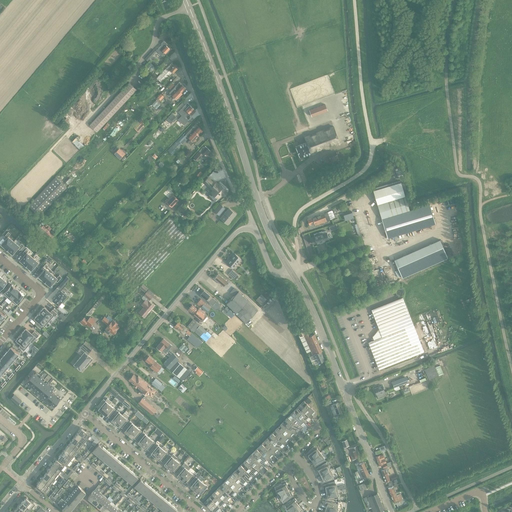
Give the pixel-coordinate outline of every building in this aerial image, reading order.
[(162,45),(158,49),(157,50),(159,52),(162,55),(164,52),(165,53),(170,49),(166,46),(167,44),(164,41),(161,44),(162,45)] [(147,61),(156,52),(154,50),(145,59),(147,61)] [(157,75),(169,61),(167,59),(162,65),(160,67),(161,67),(155,74),(157,75)] [(162,83),(173,72),(173,73),(178,69),(171,63),(156,78),(162,83)] [(182,94),(181,93),(186,88),(179,82),(175,87),(169,93),(176,100),(182,94)] [(89,125),(97,132),(137,90),(129,83),(89,125)] [(182,103),(175,110),(176,111),(183,104),(182,103)] [(180,111),(184,114),(180,118),(182,119),(188,113),(189,114),(194,109),(187,103),(182,108),(183,108),(180,111)] [(325,104),(309,110),(312,117),(328,111),(325,104)] [(171,124),(173,122),(177,118),(172,113),(168,117),(166,120),(171,124)] [(140,122),(134,128),(137,131),(143,125),(140,122)] [(178,140),(182,144),(189,138),(190,139),(188,142),(190,144),(193,142),(199,135),(198,134),(202,130),(196,124),(185,136),(183,135),(178,140)] [(305,137),(307,143),(296,147),(300,158),(314,152),(315,154),(340,144),(333,126),(305,137)] [(75,145),(80,150),(84,145),(79,141),(75,145)] [(193,157),(196,160),(198,161),(202,157),(204,159),(207,156),(211,151),(205,146),(204,148),(203,147),(198,153),(197,153),(193,157)] [(119,148),(115,153),(120,158),(125,154),(119,148)] [(336,154),(329,157),(332,164),(339,161),(336,154)] [(183,159),(179,163),(183,167),(187,163),(183,159)] [(40,216),(67,187),(56,177),(29,206),(40,216)] [(207,178),(203,182),(212,191),(211,193),(209,196),(215,201),(217,199),(222,194),(223,195),(227,192),(219,185),(217,187),(207,178)] [(401,182),(373,191),(379,211),(382,219),(387,238),(435,224),(430,206),(430,204),(409,211),(407,202),(401,182)] [(179,200),(173,195),(166,202),(172,207),(179,200)] [(190,214),(185,210),(187,207),(183,203),(181,206),(177,209),(178,210),(177,211),(178,213),(177,214),(180,216),(179,217),(182,219),(183,218),(185,219),(190,214)] [(213,211),(219,216),(226,208),(220,203),(213,211)] [(227,224),(236,214),(229,208),(221,219),(227,224)] [(324,222),(330,220),(327,212),(308,220),(310,225),(309,225),(310,227),(311,227),(315,226),(315,225),(322,223),(323,224),(325,224),(324,222)] [(141,285),(142,284),(189,235),(169,217),(105,285),(125,303),(141,285)] [(59,231),(46,219),(37,229),(50,241),(59,231)] [(314,237),(311,238),(313,244),(316,243),(317,243),(319,242),(320,243),(323,243),(322,241),(325,240),(328,239),(326,233),(325,231),(322,232),(322,231),(314,234),(314,236),(314,237)] [(6,238),(1,245),(5,248),(7,250),(14,241),(8,237),(10,234),(8,232),(4,237),(6,238)] [(14,241),(7,250),(8,251),(12,254),(18,248),(20,250),(24,245),(22,243),(21,244),(16,239),(14,241)] [(25,254),(20,261),(24,264),(25,266),(32,257),(27,252),(28,250),(26,249),(23,253),(25,254)] [(235,254),(227,263),(233,269),(241,259),(235,254)] [(31,270),(38,262),(32,257),(25,266),(27,267),(31,270)] [(44,270),(39,277),(41,278),(43,280),(44,282),(51,273),(53,271),(47,267),(48,266),(46,264),(42,269),(44,270)] [(232,270),(228,274),(233,279),(237,274),(232,270)] [(51,273),(44,282),(46,283),(50,286),(55,280),(57,282),(61,277),(59,275),(57,278),(51,273)] [(223,285),(227,281),(218,274),(215,278),(223,285)] [(7,298),(16,288),(11,284),(3,294),(7,298)] [(11,301),(20,291),(16,288),(7,298),(11,301)] [(65,299),(68,295),(65,292),(64,293),(61,290),(52,300),(59,306),(62,303),(63,304),(66,300),(65,299)] [(16,305),(24,295),(20,291),(11,301),(16,305)] [(204,291),(200,295),(212,305),(216,301),(204,291)] [(148,301),(152,297),(147,292),(144,295),(147,298),(145,300),(142,304),(144,307),(139,313),(144,317),(154,306),(148,301)] [(245,323),(258,310),(238,292),(227,304),(236,313),(235,313),(245,323)] [(259,297),(256,300),(261,306),(265,302),(259,297)] [(374,340),(368,342),(379,369),(415,355),(424,352),(413,325),(402,297),(371,310),(379,329),(372,337),(374,340)] [(201,299),(197,304),(207,312),(209,309),(206,306),(207,304),(201,299)] [(188,309),(194,314),(193,315),(200,321),(200,320),(202,321),(203,321),(207,317),(207,315),(205,314),(206,314),(198,308),(197,309),(193,305),(192,305),(188,309)] [(40,311),(39,313),(49,321),(54,316),(55,317),(57,314),(52,309),(50,312),(49,311),(44,307),(40,311)] [(38,314),(34,319),(38,321),(35,324),(40,328),(42,325),(44,327),(49,321),(39,313),(38,314)] [(106,328),(107,329),(104,331),(108,335),(111,332),(113,334),(114,334),(115,333),(116,332),(116,331),(116,330),(119,327),(117,325),(118,324),(108,316),(106,318),(105,317),(102,320),(108,325),(106,328)] [(84,325),(86,323),(90,327),(94,321),(90,318),(87,321),(84,318),(80,322),(84,325)] [(193,320),(188,327),(194,332),(199,325),(193,320)] [(186,332),(189,335),(190,336),(187,339),(198,348),(202,342),(191,333),(184,327),(178,322),(174,326),(184,334),(186,332)] [(195,331),(204,340),(206,341),(211,335),(200,325),(197,329),(195,331)] [(22,333),(21,334),(29,341),(34,336),(36,338),(39,335),(34,331),(32,334),(26,328),(22,333)] [(301,340),(307,353),(311,351),(313,355),(315,354),(318,363),(324,361),(320,352),(322,351),(316,338),(314,334),(309,336),(307,332),(304,334),(301,328),(297,330),(300,336),(299,336),(301,340)] [(20,336),(16,340),(21,345),(19,347),(24,351),(26,349),(31,343),(29,341),(21,334),(19,336),(20,336)] [(163,339),(157,347),(161,351),(162,350),(165,353),(167,351),(172,355),(164,363),(170,369),(179,377),(186,369),(177,361),(179,359),(169,349),(172,346),(163,339)] [(84,343),(80,348),(84,352),(77,361),(78,362),(75,365),(80,370),(83,366),(85,368),(93,359),(88,355),(92,350),(84,343)] [(19,354),(11,347),(7,351),(15,358),(19,354)] [(15,358),(7,351),(4,355),(12,362),(15,358)] [(12,362),(4,355),(0,360),(8,367),(12,362)] [(145,360),(151,365),(150,367),(157,372),(161,367),(157,363),(149,356),(145,360)] [(8,367),(0,360),(0,359),(0,366),(5,371),(8,367)] [(425,369),(429,380),(439,376),(434,365),(425,369)] [(197,366),(194,370),(197,372),(196,373),(199,376),(203,372),(197,366)] [(35,371),(24,384),(53,408),(61,399),(51,391),(54,387),(35,371)] [(148,393),(149,394),(152,396),(156,391),(152,388),(138,376),(137,378),(133,375),(129,380),(135,385),(136,387),(137,386),(144,392),(143,393),(145,395),(148,393)] [(394,388),(407,383),(405,377),(392,382),(394,388)] [(153,382),(154,382),(152,384),(158,389),(162,384),(156,379),(153,382)] [(376,395),(377,395),(378,399),(386,396),(382,385),(374,389),(376,395)] [(14,394),(10,398),(18,405),(22,401),(14,394)] [(98,410),(102,413),(109,404),(111,402),(107,398),(105,401),(103,399),(96,407),(99,409),(98,410)] [(139,403),(152,414),(156,410),(142,398),(139,403)] [(304,401),(301,404),(304,407),(301,409),(309,417),(311,419),(313,416),(311,414),(314,411),(304,401)] [(341,414),(342,414),(342,412),(338,403),(333,404),(334,406),(330,407),(331,411),(332,411),(334,415),(340,413),(341,414)] [(109,404),(102,413),(106,416),(106,415),(109,417),(115,409),(109,404)] [(299,407),(296,410),(298,412),(296,414),(304,422),(306,424),(308,421),(306,419),(309,417),(301,409),(299,407)] [(111,421),(115,424),(122,415),(116,410),(110,418),(112,420),(111,421)] [(291,415),(288,417),(291,420),(298,427),(300,429),(303,427),(301,425),(304,422),(296,414),(294,412),(291,415)] [(122,415),(115,424),(119,427),(120,426),(122,428),(129,420),(126,418),(128,416),(124,413),(122,415)] [(298,427),(291,420),(288,417),(285,420),(288,423),(286,425),(285,425),(293,433),(295,435),(298,432),(296,430),(298,427)] [(124,432),(128,435),(136,426),(130,421),(123,429),(125,431),(124,432)] [(283,423),(280,426),(282,428),(280,430),(280,431),(288,438),(290,440),(292,437),(290,435),(293,433),(285,425),(286,425),(283,423)] [(136,426),(128,435),(132,438),(133,437),(135,439),(142,431),(136,426)] [(78,432),(87,439),(91,435),(88,433),(89,432),(86,430),(86,431),(81,428),(78,432)] [(288,438),(280,431),(280,430),(278,428),(275,431),(277,434),(275,436),(283,443),(283,444),(285,446),(287,443),(285,441),(288,438)] [(82,442),(84,443),(87,439),(78,432),(75,436),(82,442)] [(137,443),(141,446),(149,437),(143,432),(136,440),(138,442),(137,443)] [(273,433),(270,437),(272,439),(270,441),(277,449),(279,451),(282,448),(280,446),(283,444),(283,443),(275,436),(273,433)] [(71,441),(81,448),(84,443),(82,442),(75,436),(71,441)] [(149,437),(141,446),(145,449),(146,448),(148,450),(155,442),(149,437)] [(277,449),(270,441),(267,439),(264,442),(267,444),(265,447),(264,447),(272,454),(274,456),(277,454),(275,452),(277,449)] [(75,451),(77,452),(81,448),(71,441),(68,445),(76,451),(75,451)] [(151,454),(155,457),(162,448),(156,443),(149,451),(151,453),(151,454)] [(98,444),(92,451),(97,454),(103,447),(102,447),(100,445),(100,446),(98,444)] [(272,454),(264,447),(265,447),(262,444),(259,447),(261,450),(259,452),(267,460),(269,462),(271,459),(269,457),(272,454)] [(65,449),(72,455),(74,456),(77,452),(75,451),(76,451),(68,445),(65,449)] [(162,448),(155,457),(158,460),(159,459),(161,461),(168,453),(166,451),(168,449),(164,446),(162,448)] [(305,454),(308,458),(309,457),(311,460),(320,452),(317,448),(316,449),(314,446),(305,454)] [(357,446),(349,449),(353,460),(356,459),(357,462),(362,460),(357,446)] [(103,447),(97,454),(97,455),(97,454),(101,457),(107,450),(103,447)] [(69,459),(71,460),(74,456),(72,455),(65,449),(61,453),(69,459)] [(257,449),(254,453),(256,455),(254,457),(262,465),(264,467),(266,464),(264,462),(267,460),(259,452),(257,449)] [(107,450),(101,457),(105,461),(111,453),(107,450)] [(320,452),(311,460),(313,462),(312,463),(314,466),(325,460),(324,460),(323,458),(324,457),(320,452)] [(58,458),(67,465),(71,460),(69,459),(61,453),(58,458)] [(111,453),(105,461),(109,464),(115,457),(111,453)] [(169,454),(162,462),(165,464),(164,465),(168,468),(175,459),(177,457),(173,454),(171,456),(169,454)] [(375,457),(379,465),(386,462),(383,454),(375,457)] [(249,458),(246,460),(249,463),(256,470),(258,472),(261,470),(259,468),(262,465),(254,457),(252,455),(249,458)] [(115,457),(109,464),(113,467),(119,460),(115,457)] [(53,464),(61,470),(64,465),(57,459),(53,464)] [(175,459),(168,468),(172,471),(172,470),(175,472),(181,464),(175,459)] [(119,460),(113,467),(116,471),(123,463),(119,460)] [(256,470),(249,463),(246,460),(243,463),(246,466),(244,468),(243,468),(251,476),(253,478),(256,475),(254,473),(256,470)] [(326,462),(316,469),(318,473),(319,472),(320,475),(331,470),(329,465),(328,465),(326,463),(326,462)] [(359,464),(362,471),(360,472),(362,474),(363,474),(364,477),(369,475),(364,462),(359,464)] [(123,463),(116,471),(120,474),(126,467),(123,463)] [(182,465),(175,473),(178,475),(177,476),(181,479),(188,470),(190,468),(184,463),(182,465)] [(50,468),(58,474),(61,470),(53,464),(50,468)] [(251,476),(243,468),(244,468),(241,466),(238,469),(241,471),(238,473),(246,481),(248,483),(251,480),(249,478),(251,476)] [(126,467),(120,474),(124,477),(130,470),(126,467)] [(47,472),(54,478),(58,474),(50,468),(47,472)] [(393,480),(392,477),(389,478),(388,475),(387,473),(389,472),(388,468),(381,471),(383,477),(386,483),(390,481),(393,480)] [(130,470),(124,477),(128,480),(128,481),(134,473),(130,470)] [(188,470),(181,479),(185,482),(188,483),(194,475),(188,470)] [(322,477),(320,478),(322,482),(334,479),(333,479),(332,476),(333,475),(331,470),(320,475),(322,477)] [(233,474),(231,476),(233,479),(241,486),(243,488),(245,486),(243,484),(246,481),(238,473),(236,471),(233,474)] [(43,477),(51,483),(52,484),(56,479),(54,478),(47,472),(43,477)] [(134,473),(128,481),(132,484),(138,477),(136,476),(134,474),(135,473),(134,473)] [(190,487),(194,490),(201,481),(195,476),(189,484),(191,486),(190,487)] [(228,479),(225,482),(228,484),(235,492),(237,494),(240,491),(238,489),(241,486),(233,479),(231,476),(228,479)] [(40,481),(49,488),(48,487),(51,483),(43,477),(40,481)] [(140,479),(134,486),(138,490),(145,482),(144,482),(142,480),(142,481),(140,479)] [(276,490),(275,490),(278,495),(288,490),(287,487),(288,487),(286,482),(285,483),(284,480),(282,481),(283,484),(275,487),(276,490)] [(43,491),(44,491),(46,492),(49,488),(40,481),(36,485),(41,488),(40,489),(39,489),(43,492),(43,491)] [(201,481),(194,490),(198,493),(199,493),(201,494),(208,486),(201,481)] [(323,485),(324,489),(325,489),(326,492),(337,490),(337,487),(336,484),(335,484),(334,481),(335,481),(334,481),(323,485)] [(145,482),(138,490),(139,490),(143,493),(149,485),(145,482)] [(235,492),(228,484),(225,482),(222,485),(225,487),(223,489),(222,489),(230,497),(232,499),(235,496),(233,494),(235,492)] [(365,482),(358,485),(360,491),(367,488),(365,482)] [(149,485),(143,493),(147,496),(153,489),(149,485)] [(75,490),(82,496),(85,492),(78,486),(75,490)] [(217,490),(215,492),(217,495),(225,502),(227,504),(229,502),(227,500),(230,497),(222,489),(223,489),(220,487),(217,490)] [(94,490),(88,497),(92,501),(99,492),(96,489),(94,490)] [(153,489),(147,496),(150,499),(157,492),(153,489)] [(72,493),(79,499),(82,496),(75,490),(72,493)] [(278,495),(281,500),(282,500),(283,502),(283,503),(293,496),(291,492),(290,492),(288,490),(278,495)] [(327,495),(325,495),(326,500),(338,499),(338,498),(338,495),(339,495),(337,490),(326,492),(327,495)] [(99,492),(92,501),(96,504),(102,497),(103,495),(99,492)] [(157,492),(150,499),(154,502),(160,495),(157,492)] [(225,502),(217,495),(215,492),(212,495),(214,498),(212,500),(220,508),(219,508),(222,510),(224,507),(222,505),(225,502)] [(69,497),(76,503),(79,499),(72,493),(69,497)] [(366,501),(368,505),(369,508),(371,508),(373,511),(378,511),(384,510),(377,493),(364,498),(365,502),(366,501)] [(402,500),(400,494),(397,495),(396,493),(391,495),(393,501),(396,500),(397,502),(402,500)] [(102,497),(96,504),(100,508),(107,499),(103,495),(102,497)] [(160,495),(154,502),(158,506),(164,498),(160,495)] [(30,508),(31,510),(35,505),(33,503),(33,502),(34,503),(34,502),(31,500),(30,501),(26,497),(22,502),(30,508)] [(66,500),(73,506),(76,503),(69,497),(66,500)] [(164,498),(158,506),(162,509),(168,502),(164,498)] [(210,498),(207,501),(209,503),(207,506),(213,511),(218,511),(217,510),(219,508),(220,508),(212,500),(210,498)] [(287,507),(286,508),(289,511),(298,505),(297,503),(298,502),(295,498),(284,505),(285,505),(287,507)] [(60,501),(70,510),(73,506),(66,500),(65,501),(62,499),(60,501)] [(107,499),(100,508),(104,511),(111,502),(107,499)] [(64,508),(62,509),(65,511),(68,511),(70,510),(60,501),(58,503),(64,508)] [(326,506),(325,509),(333,511),(336,511),(338,507),(337,507),(338,504),(326,501),(325,506),(326,506)] [(19,506),(25,511),(29,511),(31,510),(30,508),(22,502),(19,506)] [(111,502),(104,511),(105,511),(109,511),(114,507),(115,505),(111,502)] [(168,502),(162,509),(165,511),(166,511),(172,505),(168,502)]
